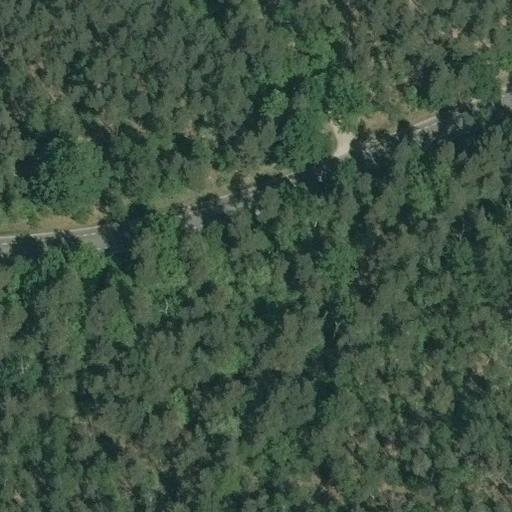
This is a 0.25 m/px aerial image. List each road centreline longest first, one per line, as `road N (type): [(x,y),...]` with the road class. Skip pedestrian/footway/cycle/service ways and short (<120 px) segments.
road 1 (tertiary): [(0,250),(115,238),(231,212),(511,99)]
road 2 (track): [(274,0),(356,163)]
